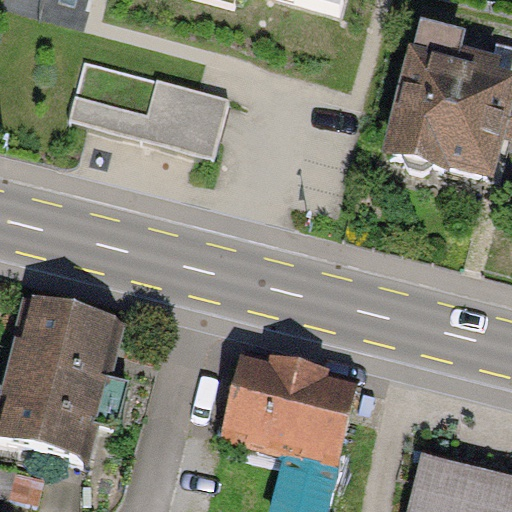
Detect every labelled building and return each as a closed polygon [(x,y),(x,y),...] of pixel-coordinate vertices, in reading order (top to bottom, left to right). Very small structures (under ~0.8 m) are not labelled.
[(226,0),(342,30),(349,0),(226,0)] [(511,90),(511,55),(403,28),(368,170),(485,200),(511,90)] [(229,118),(87,82),(72,138),(214,175),(229,118)] [(0,370),(0,456),(70,476),(110,330),(18,305),(0,370)] [(350,396),(232,367),(211,453),(328,483),(350,396)] [(511,511),(511,490),(412,464),(399,511),(511,511)]
